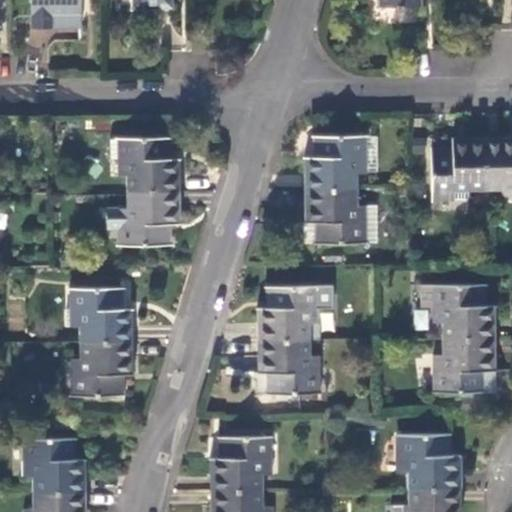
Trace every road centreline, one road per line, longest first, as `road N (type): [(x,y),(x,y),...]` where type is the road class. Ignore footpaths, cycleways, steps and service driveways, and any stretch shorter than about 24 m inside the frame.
road 1 (residential): [(293,67),(148,511)]
road 2 (residential): [(0,106),(293,67)]
road 3 (residential): [(293,67),(511,57)]
